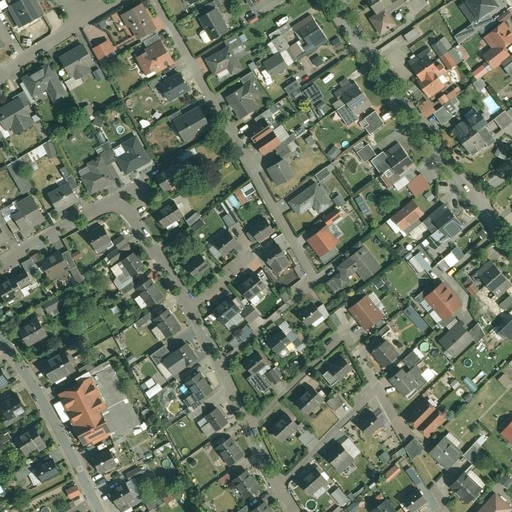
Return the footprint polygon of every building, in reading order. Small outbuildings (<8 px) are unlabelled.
[(20,0),(15,3),(12,5),(24,25),(43,15),(34,0),(20,0)] [(380,0),(372,5),(378,14),(372,19),(381,34),(389,28),(390,29),(391,28),(390,27),(395,25),(387,13),(407,0),(399,0),(400,0),(399,0),(380,0)] [(493,0),(465,0),(465,1),(478,20),(479,20),(488,14),(498,7),(493,0)] [(143,5),(127,14),(140,37),(145,34),(155,28),(143,5)] [(499,22),(511,15),(511,8),(495,16),(499,22)] [(9,22),(1,9),(0,9),(0,22),(2,26),(9,22)] [(216,9),(201,18),(213,39),(228,30),(216,9)] [(488,14),(479,20),(478,20),(473,24),(478,31),(493,20),(488,14)] [(312,15),(293,28),(301,40),(305,37),(320,27),(312,15)] [(0,22),(0,46),(2,45),(3,47),(12,42),(2,26),(0,22)] [(457,44),(474,31),(469,23),(451,36),(457,44)] [(511,34),(503,24),(489,35),(497,45),(500,50),(503,48),(511,40),(511,34)] [(320,27),(305,37),(308,42),(313,49),(318,46),(318,47),(329,40),(320,27)] [(155,28),(145,34),(148,39),(158,33),(155,28)] [(279,29),(270,35),(273,40),(283,34),(279,29)] [(415,29),(405,36),(409,43),(420,36),(415,29)] [(148,39),(144,41),(147,46),(159,40),(161,38),(158,33),(148,39)] [(236,34),(225,41),(228,48),(229,47),(231,51),(243,44),(236,34)] [(283,34),(273,40),(281,53),(285,50),(290,47),(291,47),(283,34)] [(445,37),(432,46),(441,57),(449,52),(453,48),(451,45),(445,37)] [(159,40),(149,45),(150,48),(146,50),(147,52),(139,56),(146,69),(152,66),(156,72),(157,72),(159,76),(160,75),(157,71),(174,62),(162,41),(160,42),(159,40)] [(109,42),(95,50),(99,59),(114,51),(109,42)] [(308,42),(304,45),(309,52),(313,49),(308,42)] [(302,51),(297,43),(291,47),(290,47),(295,56),(302,51)] [(84,45),(65,56),(65,57),(62,59),(62,58),(61,58),(66,66),(71,76),(72,75),(77,72),(80,78),(90,71),(87,66),(94,62),(84,45)] [(497,45),(484,55),(494,67),(509,55),(503,48),(500,50),(497,45)] [(228,48),(207,60),(215,74),(228,67),(232,74),(242,69),(231,51),(229,47),(228,48)] [(290,47),(285,50),(291,59),(295,56),(290,47)] [(429,48),(409,61),(418,74),(418,73),(418,74),(433,63),(429,57),(433,54),(429,48)] [(449,52),(441,57),(449,70),(457,64),(449,52)] [(281,53),(264,63),(272,76),(279,72),(280,74),(281,74),(284,72),(285,71),(283,69),(288,66),(281,53)] [(318,55),(310,60),(315,67),(323,62),(318,55)] [(328,78),(340,70),(334,63),(323,70),(328,78)] [(433,63),(418,74),(418,73),(418,74),(424,84),(425,83),(427,85),(423,88),(430,97),(444,87),(438,78),(447,72),(441,64),(436,67),(433,63)] [(482,70),(477,63),(472,66),(470,65),(468,66),(469,68),(470,67),(472,69),(474,70),(480,78),(492,69),(488,65),(482,70)] [(49,65),(25,79),(26,81),(34,95),(35,94),(48,87),(56,101),(66,95),(49,65)] [(71,76),(66,66),(59,70),(66,82),(73,78),(72,75),(71,76)] [(253,71),(241,79),(246,86),(251,82),(251,83),(258,79),(253,71)] [(164,83),(161,84),(162,85),(165,92),(166,91),(170,99),(169,99),(170,100),(189,89),(180,74),(164,83)] [(160,77),(149,83),(153,90),(162,85),(161,84),(164,83),(160,77)] [(297,80),(285,88),(289,95),(302,87),(297,80)] [(34,95),(26,81),(21,84),(25,91),(32,103),(32,104),(38,101),(35,94),(34,95)] [(246,86),(228,97),(241,118),(257,107),(249,95),(256,91),(251,83),(251,82),(246,86)] [(348,85),(335,93),(340,100),(344,97),(348,102),(348,103),(363,92),(356,83),(350,87),(348,85)] [(32,103),(25,91),(13,98),(16,102),(20,100),(24,108),(32,103)] [(363,92),(348,103),(348,102),(337,110),(348,126),(360,119),(357,115),(372,105),(363,92)] [(16,102),(5,108),(6,109),(0,112),(0,116),(7,129),(14,125),(16,128),(23,124),(25,128),(33,123),(24,108),(20,100),(16,102)] [(415,106),(422,117),(432,111),(425,100),(415,106)] [(78,108),(81,117),(92,113),(88,104),(78,108)] [(445,105),(434,113),(442,124),(453,116),(445,105)] [(200,108),(184,117),(176,122),(176,123),(185,140),(210,126),(200,108)] [(270,109),(255,119),(258,124),(265,119),(265,120),(273,114),(270,109)] [(180,110),(168,117),(172,125),(176,123),(176,122),(184,117),(180,110)] [(376,110),(365,118),(369,124),(365,127),(371,135),(385,124),(376,110)] [(511,117),(506,110),(494,119),(503,130),(511,123),(511,117)] [(476,114),(454,131),(463,143),(485,126),(484,124),(485,122),(480,116),(478,116),(476,114)] [(258,124),(248,131),(256,143),(273,131),(265,120),(265,119),(258,124)] [(463,143),(473,156),(480,151),(479,150),(486,144),(488,147),(496,141),(485,126),(463,143)] [(273,131),(256,143),(264,154),(274,147),(281,142),(273,131)] [(294,133),(281,142),(274,147),(278,152),(287,146),(297,138),(294,133)] [(317,143),(312,136),(306,140),(311,147),(317,143)] [(136,137),(123,145),(127,152),(118,157),(117,158),(118,159),(126,173),(149,160),(136,137)] [(50,160),(60,155),(53,141),(8,164),(23,194),(34,189),(24,169),(49,157),(50,160)] [(118,157),(109,141),(101,145),(112,163),(118,159),(117,158),(118,157)] [(385,154),(394,166),(408,155),(400,143),(385,154)] [(369,144),(358,152),(365,162),(376,154),(369,144)] [(330,161),(338,151),(332,145),(324,155),(330,161)] [(278,152),(276,153),(281,159),(291,151),(287,146),(278,152)] [(188,150),(177,157),(181,163),(192,156),(188,150)] [(384,152),(374,159),(384,173),(385,172),(390,169),(394,166),(385,154),(384,152)] [(394,166),(390,169),(394,174),(389,177),(394,184),(417,167),(408,155),(394,166)] [(101,158),(89,165),(93,173),(83,179),(91,193),(114,181),(101,158)] [(284,159),(268,169),(269,169),(273,176),(279,186),(294,176),(284,159)] [(175,166),(156,177),(164,191),(183,180),(175,166)] [(327,167),(316,175),(320,182),(332,173),(327,167)] [(384,173),(379,177),(381,181),(386,187),(387,189),(394,184),(389,177),(385,172),(384,173)] [(72,175),(65,179),(68,185),(69,184),(72,190),(79,186),(72,175)] [(381,181),(372,188),(377,194),(386,187),(381,181)] [(400,182),(392,188),(395,192),(403,186),(400,182)] [(233,195),(229,197),(234,208),(251,200),(249,194),(253,192),(249,183),(231,192),(233,195)] [(68,185),(49,195),(58,211),(78,200),(72,190),(69,184),(68,185)] [(316,184),(290,203),(299,216),(314,206),(319,213),(331,204),(316,184)] [(330,199),(335,206),(342,201),(337,194),(330,199)] [(44,219),(31,197),(17,205),(17,206),(20,204),(24,211),(14,216),(21,229),(23,231),(29,228),(29,227),(36,223),(36,224),(44,219)] [(413,200),(392,217),(393,217),(403,229),(418,217),(418,218),(423,213),(413,200)] [(174,202),(156,214),(165,227),(183,215),(174,202)] [(445,204),(423,222),(433,233),(440,227),(454,216),(455,216),(445,204)] [(337,209),(324,219),(329,226),(343,215),(337,209)] [(241,221),(234,211),(229,214),(235,225),(241,221)] [(197,213),(186,221),(190,227),(201,218),(197,213)] [(230,228),(235,225),(229,214),(223,218),(230,228)] [(14,216),(7,221),(8,223),(14,234),(21,229),(14,216)] [(454,216),(440,227),(446,235),(450,239),(458,233),(456,230),(462,225),(454,216)] [(403,229),(393,217),(387,222),(397,234),(403,229)] [(418,217),(403,229),(407,235),(422,223),(418,218),(418,217)] [(267,219),(251,229),(259,241),(274,232),(267,219)] [(104,227),(88,236),(95,249),(111,240),(104,227)] [(327,227),(309,240),(321,255),(322,254),(331,247),(338,242),(327,227)] [(230,232),(215,244),(224,255),(239,243),(230,232)] [(283,233),(275,239),(279,245),(287,240),(283,233)] [(442,245),(432,234),(427,239),(436,250),(442,245)] [(446,235),(441,238),(445,243),(450,239),(446,235)] [(124,236),(115,243),(117,246),(119,248),(128,242),(124,236)] [(287,240),(279,245),(283,251),(291,247),(287,240)] [(360,241),(349,250),(353,254),(363,246),(360,241)] [(422,243),(407,255),(417,267),(432,254),(422,243)] [(283,251),(279,245),(263,255),(271,267),(272,267),(276,273),(290,264),(286,257),(287,257),(283,251)] [(353,254),(337,267),(341,272),(345,276),(356,267),(366,280),(381,268),(363,246),(353,254)] [(331,247),(322,254),(326,259),(325,260),(325,261),(336,252),(335,252),(331,247)] [(118,250),(109,257),(113,263),(123,256),(118,250)] [(68,251),(61,254),(68,268),(69,271),(72,269),(77,267),(68,251)] [(60,252),(42,262),(51,277),(68,268),(61,254),(60,252)] [(453,252),(444,260),(451,268),(459,260),(453,252)] [(134,253),(122,261),(126,267),(132,274),(133,276),(144,268),(134,253)] [(201,255),(187,267),(196,278),(210,266),(201,255)] [(488,269),(486,266),(478,273),(483,279),(487,284),(501,272),(493,264),(488,269)] [(37,277),(31,267),(28,269),(33,279),(37,277)] [(77,267),(72,269),(80,283),(84,280),(77,267)] [(132,274),(126,267),(122,269),(128,277),(132,274)] [(26,271),(15,278),(20,287),(31,281),(26,271)] [(345,276),(341,272),(333,278),(341,288),(349,282),(345,276)] [(501,272),(487,284),(492,289),(497,295),(505,289),(503,286),(508,281),(501,272)] [(266,286),(256,273),(239,288),(250,300),(266,286)] [(483,279),(478,273),(473,277),(478,284),(483,279)] [(15,277),(0,285),(0,289),(7,303),(23,293),(20,287),(15,278),(15,277)] [(150,280),(137,289),(150,307),(163,297),(150,280)] [(433,292),(426,298),(427,298),(435,308),(452,294),(443,283),(433,292)] [(480,291),(473,283),(467,288),(474,296),(480,291)] [(429,286),(415,298),(420,304),(427,298),(426,298),(433,292),(429,286)] [(492,289),(486,293),(492,300),(497,295),(492,289)] [(286,303),(291,299),(286,291),(281,295),(286,303)] [(489,302),(480,291),(474,296),(483,307),(489,302)] [(359,292),(354,297),(358,302),(363,297),(359,292)] [(63,294),(44,305),(47,311),(56,307),(67,301),(63,294)] [(452,294),(435,308),(444,319),(451,313),(461,305),(452,294)] [(358,302),(349,309),(357,319),(374,306),(366,295),(363,297),(358,302)] [(511,296),(500,305),(505,311),(511,304),(511,296)] [(230,298),(213,312),(223,324),(240,310),(230,298)] [(314,303),(300,315),(308,326),(322,315),(323,315),(318,308),(314,303)] [(259,314),(251,305),(246,309),(254,318),(259,314)] [(330,316),(324,305),(318,308),(323,315),(322,315),(326,320),(330,316)] [(374,306),(357,319),(366,330),(375,323),(380,319),(383,317),(374,306)] [(254,318),(246,309),(241,313),(249,323),(254,318)] [(168,310),(155,320),(168,338),(181,328),(168,310)] [(488,310),(477,316),(483,327),(494,321),(488,310)] [(428,325),(415,311),(410,316),(422,330),(428,325)] [(150,313),(136,323),(140,327),(153,318),(150,313)] [(451,313),(444,319),(437,324),(442,330),(456,318),(451,313)] [(38,318),(28,323),(29,325),(20,330),(28,345),(37,340),(38,340),(47,335),(38,318)] [(380,319),(375,323),(379,328),(384,323),(380,319)] [(462,322),(441,341),(455,356),(473,339),(473,338),(468,333),(464,329),(466,327),(462,322)] [(478,323),(468,333),(473,338),(473,339),(477,343),(486,335),(478,323)] [(232,335),(237,343),(250,334),(245,326),(232,335)] [(387,326),(378,333),(382,338),(390,330),(387,326)] [(283,331),(269,342),(278,353),(292,342),(283,331)] [(80,337),(68,344),(72,350),(83,344),(80,337)] [(385,341),(375,350),(373,348),(371,350),(373,353),(372,354),(385,367),(398,355),(385,341)] [(187,344),(175,352),(176,352),(185,366),(186,367),(197,359),(187,344)] [(165,345),(151,355),(158,365),(165,360),(172,354),(165,345)] [(65,351),(43,364),(53,382),(76,369),(65,351)] [(421,359),(413,351),(403,359),(411,368),(421,359)] [(172,354),(165,360),(175,373),(175,374),(185,366),(176,352),(172,354)] [(260,375),(257,372),(268,364),(259,353),(245,364),(253,375),(247,379),(259,394),(263,390),(266,393),(272,388),(261,374),(260,375)] [(344,358),(330,370),(339,380),(353,368),(344,358)] [(175,373),(165,360),(158,365),(167,379),(175,373)] [(91,362),(79,369),(82,375),(95,369),(91,362)] [(110,365),(100,370),(101,372),(103,376),(108,374),(113,371),(110,365)] [(82,375),(77,378),(80,383),(101,372),(100,370),(98,367),(95,369),(82,375)] [(402,369),(390,379),(405,396),(409,400),(428,381),(421,374),(415,368),(409,373),(408,372),(406,374),(402,369)] [(281,380),(273,370),(267,374),(276,384),(281,380)] [(339,380),(330,370),(324,375),(333,386),(339,380)] [(80,383),(61,393),(75,420),(114,398),(110,390),(115,388),(108,374),(103,376),(101,372),(80,383)] [(200,373),(187,382),(194,393),(184,400),(189,406),(199,399),(199,400),(201,399),(213,390),(200,373)] [(503,387),(509,381),(502,374),(496,380),(503,387)] [(142,390),(153,384),(150,379),(139,385),(142,390)] [(147,400),(160,390),(155,383),(142,392),(147,400)] [(313,387),(297,402),(306,412),(322,397),(313,387)] [(127,411),(115,388),(110,390),(114,398),(122,413),(123,412),(129,424),(110,433),(111,435),(113,440),(138,426),(130,409),(127,411)] [(345,402),(338,393),(332,398),(340,407),(345,402)] [(17,394),(1,404),(10,419),(4,422),(7,427),(30,413),(27,408),(26,408),(17,394)] [(114,398),(75,420),(77,424),(100,412),(110,433),(129,424),(123,412),(122,413),(114,398)] [(340,407),(332,398),(327,402),(335,411),(340,407)] [(199,399),(189,406),(193,411),(204,403),(201,399),(199,400),(199,399)] [(427,400),(408,418),(418,428),(419,427),(418,427),(436,409),(427,400)] [(204,403),(193,411),(197,416),(208,408),(204,403)] [(217,408),(197,423),(208,437),(228,423),(217,408)] [(436,409),(418,427),(419,427),(428,436),(446,418),(437,408),(436,409)] [(193,411),(188,415),(192,420),(197,416),(193,411)] [(100,412),(77,424),(87,444),(92,441),(94,444),(111,435),(110,433),(100,412)] [(374,413),(360,425),(370,435),(383,423),(374,413)] [(288,414),(271,429),(282,441),(299,426),(288,414)] [(511,422),(503,432),(511,440),(511,422)] [(36,428),(17,439),(26,454),(38,447),(40,451),(47,447),(45,443),(36,428)] [(315,438),(308,430),(299,438),(307,446),(315,438)] [(445,436),(431,451),(441,461),(440,462),(448,469),(463,454),(456,447),(461,442),(451,432),(446,437),(445,436)] [(9,433),(0,438),(0,446),(12,438),(9,433)] [(231,438),(218,447),(230,465),(243,456),(231,438)] [(425,448),(415,438),(410,443),(419,454),(425,448)] [(419,454),(410,443),(405,448),(412,460),(419,454)] [(340,444),(327,456),(340,471),(353,459),(350,455),(340,444)] [(474,445),(464,455),(468,459),(478,449),(474,445)] [(110,449),(94,458),(101,472),(109,468),(109,467),(117,463),(110,449)] [(478,449),(468,459),(474,465),(484,455),(478,449)] [(54,459),(36,469),(43,482),(61,473),(54,459)] [(380,478),(388,484),(401,471),(393,464),(380,478)] [(140,468),(127,475),(130,481),(143,473),(140,468)] [(316,468),(300,482),(310,494),(327,480),(316,468)] [(25,469),(15,474),(18,479),(27,473),(25,469)] [(246,470),(233,480),(246,498),(259,488),(246,470)] [(468,475),(465,472),(452,486),(469,502),(482,489),(468,475)] [(421,482),(415,473),(411,476),(417,484),(421,482)] [(228,474),(219,480),(223,485),(231,478),(228,474)] [(505,475),(498,482),(503,487),(510,480),(505,475)] [(127,483),(111,492),(120,508),(120,507),(122,511),(131,507),(128,501),(135,497),(127,483)] [(67,490),(72,500),(83,493),(78,484),(67,490)] [(339,506),(347,499),(336,487),(328,494),(339,506)] [(419,489),(404,500),(412,511),(427,501),(419,489)] [(495,495),(480,511),(507,511),(511,509),(495,495)] [(160,497),(147,505),(151,511),(164,503),(160,497)] [(396,511),(387,500),(382,504),(387,511),(396,511)] [(271,511),(265,502),(252,511),(271,511)]
